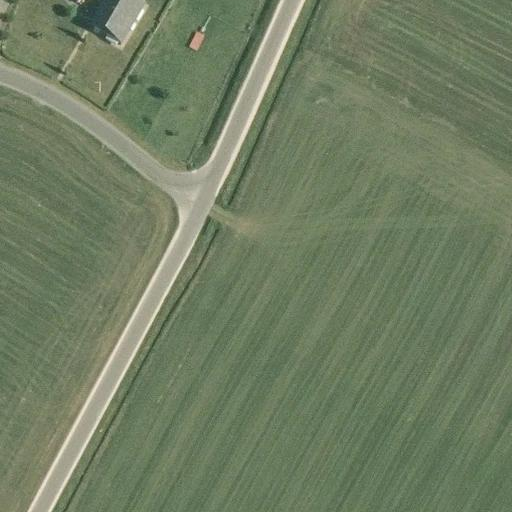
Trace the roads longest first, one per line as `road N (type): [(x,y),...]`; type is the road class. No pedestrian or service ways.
road 1 (unclassified): [(39,511),(197,209)]
road 2 (unclassified): [(197,209),(94,128),(0,76)]
road 3 (unclassified): [(197,209),(291,0)]
